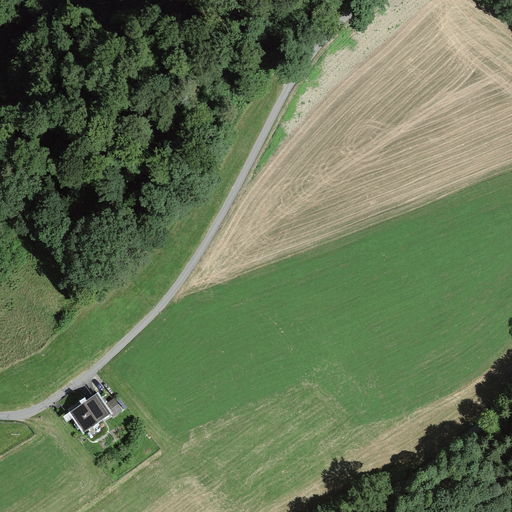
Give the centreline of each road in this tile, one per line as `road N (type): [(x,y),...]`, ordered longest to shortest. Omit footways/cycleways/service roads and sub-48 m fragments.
road 1 (unclassified): [(378,0),(318,50),(153,316),(35,410),(0,413)]
road 2 (track): [(370,511),(498,418),(511,399)]
